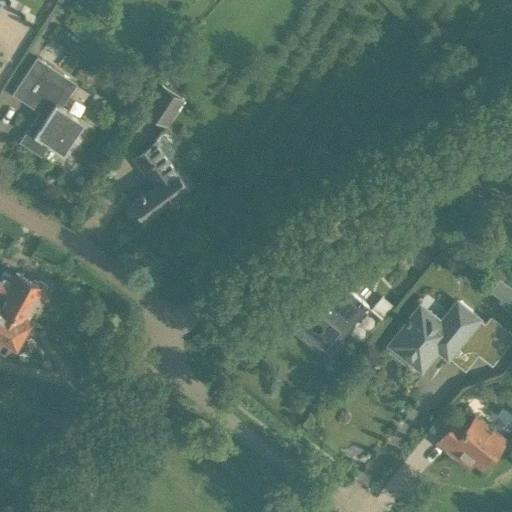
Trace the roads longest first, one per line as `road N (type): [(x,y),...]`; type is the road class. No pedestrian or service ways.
road 1 (unclassified): [(167,327),(384,177),(511,113)]
road 2 (residential): [(156,357),(343,511)]
road 3 (residential): [(167,327),(139,291),(0,202)]
road 4 (residential): [(59,511),(127,387),(156,357)]
